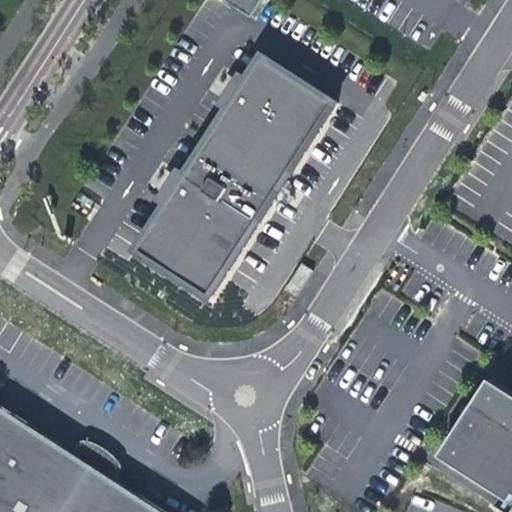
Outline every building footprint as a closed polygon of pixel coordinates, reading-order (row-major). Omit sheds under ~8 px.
[(222,0),(251,18),(262,0),(222,0)] [(141,251),(213,297),(338,103),(266,57),(250,82),(243,78),(228,102),(234,106),(188,178),(182,174),(166,198),(172,202),(141,251)] [(260,319),(243,328),(249,338),(266,328),(260,319)] [(511,392),(493,380),(444,456),(511,500),(511,392)] [(75,450),(0,400),(0,511),(167,511),(118,479),(75,450)] [(77,446),(75,450),(118,479),(120,475),(123,467),(122,464),(115,456),(108,450),(100,445),(92,442),(86,441),(82,442),(77,446)]
